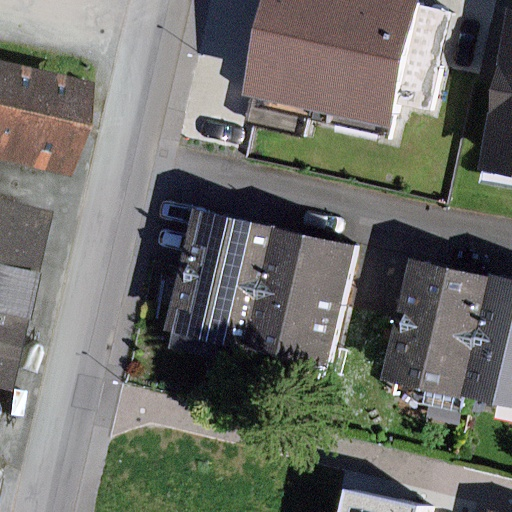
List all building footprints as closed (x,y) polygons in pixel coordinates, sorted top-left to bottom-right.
[(457,6),(431,0),(269,0),(247,98),(393,131),(399,104),(433,111),(457,6)] [(511,12),(482,172),(511,177),(511,12)] [(95,84),(0,62),(0,161),(73,179),(95,84)] [(0,388),(14,392),(55,213),(0,200),(0,388)] [(278,229),(196,211),(170,332),(252,350),(278,229)] [(359,247),(278,229),(252,350),(333,368),(359,247)] [(495,279),(413,261),(387,383),(470,401),(495,279)] [(511,282),(495,279),(470,401),(511,409),(511,282)] [(431,511),(432,508),(366,493),(361,511),(431,511)]
